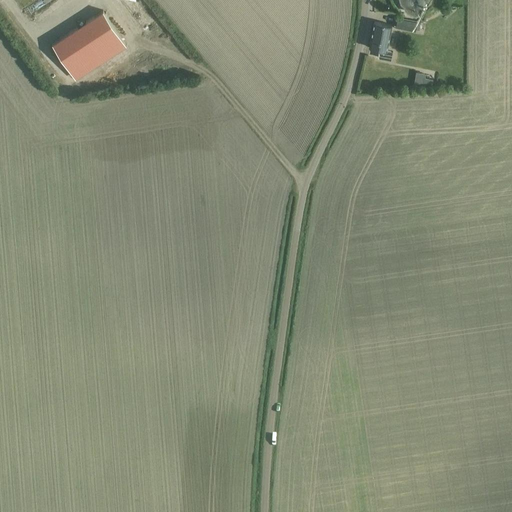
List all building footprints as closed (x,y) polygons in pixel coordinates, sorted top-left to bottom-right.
[(399,0),(400,4),(408,12),(417,16),(419,9),(426,10),(426,0),(399,0)] [(104,11),(51,46),(74,81),(127,46),(104,11)] [(415,32),(417,23),(397,19),(395,28),(415,32)] [(375,21),(369,47),(380,49),(378,58),(393,61),(394,52),(387,51),(392,25),(375,21)] [(424,77),(422,86),(431,88),(433,79),(424,77)]
